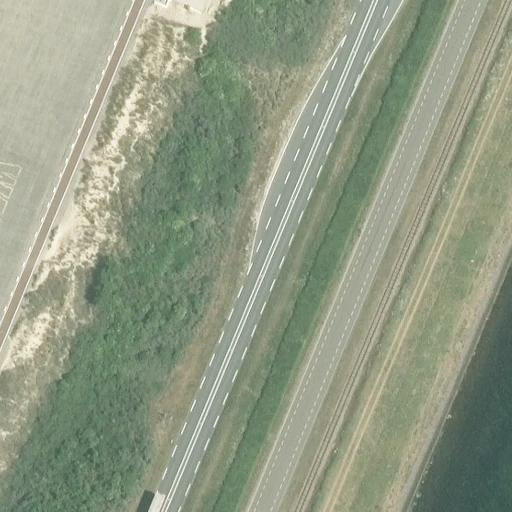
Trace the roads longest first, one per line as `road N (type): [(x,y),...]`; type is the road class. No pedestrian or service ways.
road 1 (primary): [(162,511),(373,0)]
road 2 (tertiary): [(261,511),(471,0)]
